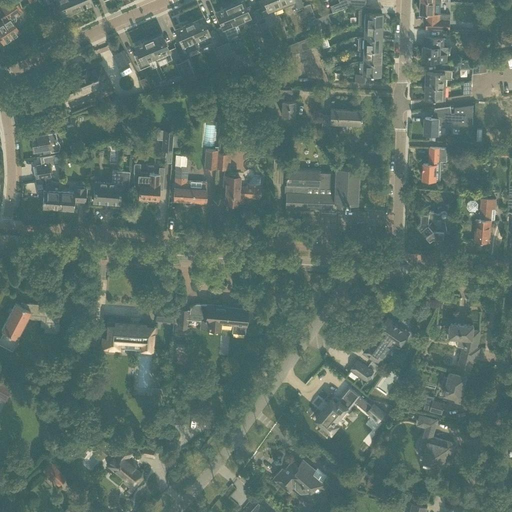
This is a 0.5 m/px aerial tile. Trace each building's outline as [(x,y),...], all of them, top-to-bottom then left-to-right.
[(15,17),(14,15),(22,10),(15,0),(9,0),(1,6),(7,14),(1,18),(3,20),(0,21),(0,23),(0,24),(0,37),(3,42),(19,32),(13,24),(13,22),(14,21),(15,17)] [(51,0),(53,4),(57,2),(63,15),(76,9),(72,0),(51,0)] [(72,0),(76,9),(90,3),(88,0),(72,0)] [(242,0),(239,0),(229,5),(236,22),(244,18),(246,24),(257,20),(253,10),(251,11),(249,6),(246,8),(242,0)] [(263,0),(265,3),(258,6),(265,22),(267,24),(271,23),(271,21),(272,20),(275,15),(273,12),(282,8),(278,0),(263,0)] [(278,0),(282,8),(294,3),(297,10),(303,8),(304,7),(304,6),(301,0),(278,0)] [(338,0),(342,8),(348,6),(345,0),(338,0)] [(435,1),(420,0),(420,13),(427,14),(427,19),(426,19),(426,29),(449,30),(450,14),(434,13),(435,1)] [(304,7),(303,8),(308,20),(308,21),(309,21),(309,20),(312,19),(312,20),(315,19),(315,18),(310,4),(304,6),(304,7)] [(236,22),(229,5),(215,10),(227,37),(227,35),(239,30),(236,22)] [(382,13),(365,12),(365,10),(358,10),(358,25),(364,25),(381,25),(382,13)] [(202,16),(188,22),(195,39),(199,46),(199,47),(212,41),(209,33),(206,25),(202,16)] [(312,20),(314,24),(317,33),(326,30),(321,17),(315,19),(312,20)] [(179,26),(175,27),(185,52),(199,46),(195,39),(188,22),(181,25),(181,24),(178,25),(179,26)] [(267,24),(265,22),(259,25),(267,44),(274,41),(267,24)] [(364,25),(364,37),(381,38),(381,25),(364,25)] [(511,44),(511,33),(501,32),(501,43),(511,44)] [(161,33),(148,39),(155,56),(157,61),(164,58),(166,61),(171,59),(170,55),(168,50),(165,43),(161,33)] [(313,35),(306,38),(309,47),(317,44),(316,44),(313,35)] [(357,37),(357,49),(363,50),(363,49),(380,50),(381,38),(364,37),(357,37)] [(443,38),(434,38),(424,37),(424,46),(423,46),(422,59),(439,60),(439,58),(446,59),(446,54),(440,54),(440,46),(442,47),(443,38)] [(306,38),(299,40),(302,50),(309,47),(306,38)] [(134,54),(133,55),(139,69),(144,66),(149,64),(147,59),(155,56),(148,39),(134,45),(138,54),(135,55),(134,54)] [(302,50),(299,40),(292,43),(295,53),(302,50)] [(227,42),(221,45),(228,59),(233,57),(227,42)] [(292,43),(285,46),(288,55),(295,53),(292,43)] [(228,59),(221,45),(216,47),(222,62),(228,59)] [(285,46),(277,48),(280,55),(281,58),(288,55),(285,46)] [(380,50),(363,49),(363,50),(363,62),(380,62),(380,50)] [(473,60),(472,73),(480,72),(480,59),(473,60)] [(181,62),(189,81),(195,79),(187,60),(181,62)] [(459,62),(459,69),(460,68),(464,68),(472,68),(472,60),(464,62),(461,62),(459,62)] [(189,81),(181,62),(175,65),(181,78),(180,79),(182,83),(189,81)] [(355,73),(355,82),(372,83),(373,75),(379,75),(380,62),(363,62),(362,74),(355,73)] [(113,89),(101,65),(95,68),(87,71),(86,71),(85,69),(76,73),(77,74),(70,77),(71,80),(69,81),(70,83),(61,87),(66,99),(76,95),(75,92),(82,89),(83,91),(100,84),(105,93),(113,89)] [(440,72),(437,72),(427,71),(426,85),(444,85),(445,78),(452,78),(452,70),(440,69),(440,72)] [(151,91),(145,78),(139,80),(145,94),(151,91)] [(463,93),(463,94),(470,93),(471,93),(471,80),(463,82),(463,93)] [(444,85),(426,85),(426,98),(434,98),(436,99),(436,98),(444,98),(445,85),(444,85)] [(291,89),(280,89),(280,95),(282,100),(281,115),(293,116),(294,100),(291,100),(291,89)] [(493,102),(496,122),(506,120),(507,120),(504,100),(503,100),(493,102)] [(482,108),(480,108),(482,117),(483,117),(484,124),(485,124),(485,123),(495,122),(496,122),(493,102),(492,102),(482,103),(481,103),(482,108)] [(438,133),(438,125),(472,126),(473,104),(454,107),(454,113),(451,113),(450,106),(434,108),(435,115),(431,115),(431,117),(425,117),(424,133),(438,133)] [(99,107),(91,109),(94,118),(101,116),(99,107)] [(330,108),(330,115),(321,115),(320,131),(329,131),(329,122),(360,124),(361,110),(330,108)] [(71,122),(68,115),(58,118),(60,126),(71,122)] [(164,130),(162,150),(166,150),(172,151),(174,131),(173,131),(166,130),(164,130)] [(48,133),(40,134),(30,136),(33,150),(42,148),(43,153),(59,150),(59,148),(60,146),(60,143),(59,141),(57,140),(56,132),(48,133)] [(423,169),(422,179),(436,180),(440,180),(441,160),(446,161),(447,147),(430,147),(429,163),(423,163),(423,165),(423,166),(423,169)] [(215,168),(217,151),(206,150),(204,167),(215,168)] [(176,154),(173,198),(185,199),(185,204),(190,204),(190,200),(205,201),(206,182),(186,181),(187,167),(186,167),(187,155),(176,154)] [(218,154),(216,169),(226,170),(228,155),(218,154)] [(273,154),(272,162),(282,162),(283,154),(273,154)] [(48,163),(36,165),(36,166),(38,179),(41,178),(42,189),(41,206),(57,207),(59,190),(59,181),(51,181),(50,176),(51,176),(48,163)] [(286,171),(285,198),(285,208),(341,210),(341,202),(357,203),(359,167),(334,166),(334,176),(320,175),(320,173),(286,171)] [(133,171),(132,190),(139,191),(139,192),(139,197),(157,198),(158,193),(158,189),(163,190),(164,167),(159,167),(158,173),(133,171)] [(59,190),(57,207),(71,208),(72,206),(76,206),(76,205),(75,205),(76,198),(83,198),(85,180),(86,168),(76,168),(75,181),(82,181),(82,182),(79,182),(79,184),(72,184),(71,191),(59,190)] [(94,181),(93,202),(119,203),(120,195),(128,196),(129,171),(120,170),(119,183),(94,181)] [(224,177),(223,186),(226,186),(225,202),(238,203),(238,197),(239,197),(239,196),(259,197),(260,179),(260,178),(253,178),(246,183),(246,185),(239,185),(240,178),(224,177)] [(480,181),(480,188),(487,189),(488,181),(480,181)] [(467,202),(467,207),(469,210),(473,210),(473,211),(476,213),(475,230),(474,240),(489,242),(491,219),(494,219),(495,209),(496,199),(481,198),(480,208),(477,208),(478,202),(476,200),(470,200),(467,202)] [(440,211),(439,213),(430,210),(429,213),(421,212),(420,222),(417,225),(421,229),(423,228),(427,234),(426,235),(430,240),(433,237),(443,238),(444,230),(447,230),(445,220),(447,219),(449,216),(449,214),(447,211),(445,210),(443,210),(440,211)] [(3,332),(0,338),(0,343),(12,350),(19,338),(17,337),(29,313),(45,315),(44,321),(59,322),(60,305),(46,304),(43,304),(43,303),(21,302),(20,304),(16,302),(1,329),(7,332),(6,333),(3,332)] [(180,308),(179,318),(179,327),(187,328),(187,319),(190,319),(193,316),(203,316),(203,317),(206,320),(208,320),(207,328),(220,329),(220,321),(233,322),(232,332),(245,333),(247,309),(234,308),(234,307),(221,306),(222,305),(207,303),(207,304),(198,303),(194,304),(191,306),(189,309),(180,308)] [(173,308),(157,307),(156,320),(172,321),(173,308)] [(369,344),(363,352),(379,363),(385,355),(383,354),(391,341),(399,347),(406,337),(396,329),(398,326),(387,318),(378,331),(380,333),(371,345),(369,344)] [(102,337),(101,348),(119,349),(120,341),(141,343),(141,349),(153,350),(154,326),(143,325),(143,323),(115,321),(114,324),(108,324),(107,337),(102,337)] [(456,372),(466,375),(469,375),(473,360),(475,360),(476,360),(479,348),(478,347),(478,348),(476,347),(479,337),(479,330),(473,329),(473,324),(450,323),(450,328),(448,327),(447,336),(458,337),(458,345),(463,346),(456,372)] [(174,342),(173,352),(184,352),(185,343),(174,342)] [(368,368),(366,366),(357,360),(351,369),(359,375),(366,381),(373,371),(368,368)] [(466,375),(456,372),(450,371),(448,377),(444,376),(441,387),(445,388),(444,393),(445,393),(444,398),(464,403),(467,393),(462,392),(466,375)] [(386,378),(380,387),(387,392),(393,384),(386,378)] [(10,387),(0,381),(0,394),(5,397),(10,387)] [(322,411),(316,418),(322,424),(318,428),(327,436),(331,431),(332,432),(339,424),(336,421),(348,407),(348,406),(351,403),(352,404),(354,401),(357,403),(367,411),(375,418),(376,420),(376,419),(378,421),(384,413),(373,404),(372,406),(359,395),(360,394),(349,386),(339,398),(335,395),(328,404),(327,404),(321,410),(322,411)] [(431,403),(425,401),(423,408),(442,413),(444,403),(432,400),(431,403)] [(436,420),(421,415),(418,424),(434,428),(436,420)] [(424,434),(422,441),(422,442),(430,444),(427,454),(425,453),(423,460),(424,460),(423,463),(431,465),(431,462),(442,465),(445,453),(451,454),(454,445),(442,441),(442,439),(424,434)] [(70,445),(76,439),(71,435),(65,441),(70,445)] [(101,439),(98,442),(100,444),(109,452),(110,453),(117,444),(118,443),(101,439)] [(122,444),(106,463),(115,470),(124,478),(123,480),(130,485),(127,488),(130,491),(141,477),(141,475),(140,473),(141,472),(129,462),(131,460),(127,457),(131,452),(122,444)] [(155,450),(145,448),(143,447),(141,454),(154,457),(155,450)] [(50,460),(41,469),(58,486),(59,484),(67,477),(50,460)] [(282,468),(273,478),(289,491),(290,489),(292,487),(293,486),(297,489),(295,491),(305,499),(313,488),(318,492),(325,484),(326,482),(322,479),(325,475),(317,468),(315,470),(305,462),(299,469),(296,466),(296,465),(291,460),(286,467),(286,468),(284,469),(282,468)] [(354,470),(349,475),(354,480),(359,475),(354,470)] [(369,475),(366,485),(375,488),(378,478),(369,475)] [(64,511),(84,511),(74,501),(64,511)] [(413,503),(410,511),(425,511),(427,507),(413,503)]
